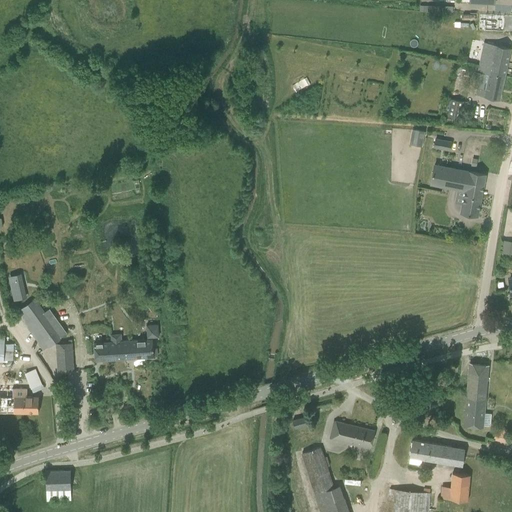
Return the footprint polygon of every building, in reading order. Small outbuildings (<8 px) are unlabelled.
[(387,7),(381,43),(405,47),(411,11),(387,7)] [(484,42),(479,66),(490,69),(489,72),(505,75),(510,48),(484,42)] [(490,69),(479,66),(476,80),(479,80),(476,94),(484,96),(499,100),(505,75),(489,72),(490,69)] [(447,116),(459,118),(462,102),(451,99),(447,116)] [(434,147),(449,150),(451,142),(435,139),(434,147)] [(431,183),(465,190),(469,171),(435,164),(431,183)] [(469,171),(465,190),(461,212),(477,215),(485,174),(469,171)] [(511,253),(511,240),(504,239),(502,251),(511,253)] [(19,273),(9,275),(13,300),(24,298),(19,273)] [(18,311),(41,343),(45,340),(49,345),(66,333),(49,309),(43,313),(34,300),(18,311)] [(148,339),(130,340),(131,358),(154,357),(152,339),(152,337),(158,336),(157,324),(147,325),(147,337),(148,337),(148,339)] [(0,359),(11,360),(12,344),(2,344),(3,338),(0,337),(0,359)] [(111,341),(94,343),(95,361),(113,359),(131,358),(130,340),(121,341),(111,341)] [(56,344),(57,353),(73,352),(72,343),(56,344)] [(57,353),(57,363),(73,362),(73,352),(57,353)] [(73,362),(57,363),(58,372),(74,371),(73,362)] [(464,426),(482,427),(488,365),(470,363),(464,426)] [(37,368),(27,372),(33,390),(43,387),(37,368)] [(0,411),(38,412),(38,396),(27,396),(27,389),(0,388),(0,411)] [(292,420),(295,427),(307,424),(305,416),(292,420)] [(331,430),(329,438),(355,444),(355,443),(371,447),(372,440),(375,430),(334,420),(331,430)] [(495,429),(495,440),(508,440),(508,430),(495,429)] [(412,439),(409,457),(462,465),(465,448),(412,439)] [(320,447),(302,452),(305,462),(315,493),(333,487),(320,447)] [(45,470),(46,489),(46,500),(70,500),(70,489),(71,489),(70,470),(45,470)] [(449,498),(449,499),(467,501),(470,475),(452,473),(451,486),(441,486),(440,497),(449,498)] [(390,488),(387,511),(427,511),(429,493),(390,488)]
